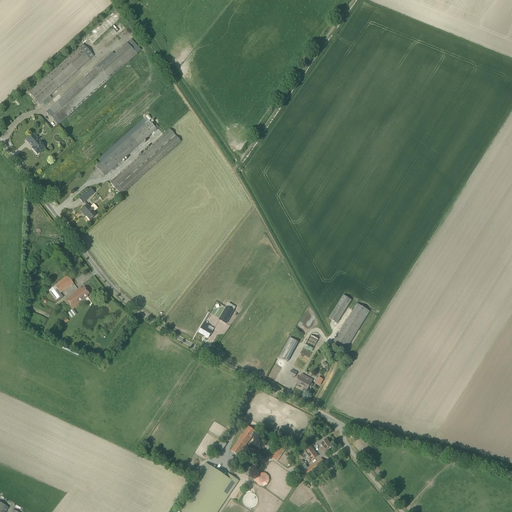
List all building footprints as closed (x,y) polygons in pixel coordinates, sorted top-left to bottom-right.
[(46,112),(58,125),(136,54),(127,43),(106,62),(104,60),(46,112)] [(93,56),(83,44),(29,93),(40,105),(43,101),(45,103),(52,98),(50,96),(93,56)] [(154,127),(148,120),(96,167),(104,176),(156,129),(158,127),(156,125),(154,127)] [(181,141),(169,129),(110,183),(121,195),(181,141)] [(32,148),(37,154),(45,148),(40,142),(40,141),(34,134),(26,140),(30,144),(33,147),(32,148)] [(94,193),(90,188),(79,199),(83,203),(94,193)] [(96,215),(87,205),(80,211),(84,215),(84,214),(90,221),(96,215)] [(64,280),(69,286),(73,283),(68,277),(64,280)] [(59,285),(55,287),(57,289),(60,293),(64,290),(59,284),(59,285)] [(82,289),(81,288),(65,300),(71,308),(89,294),(84,287),(82,289)] [(337,323),(351,300),(343,295),(329,318),(337,323)] [(369,311),(357,304),(334,342),(346,349),(369,311)] [(226,324),(234,311),(227,307),(219,320),(226,324)] [(214,329),(204,323),(199,332),(208,338),(214,329)] [(311,352),(318,339),(310,335),(294,366),(302,370),(312,352),(311,352)] [(279,358),(287,362),(298,342),(290,338),(279,358)] [(301,374),(296,384),(307,390),(309,387),(311,388),(313,385),(311,384),(312,380),(301,374)] [(246,445),(255,432),(249,427),(243,436),(242,435),(238,439),(240,440),(231,451),(238,456),(242,450),(244,451),(247,446),(246,445)] [(331,446),(326,440),(321,444),(323,447),(320,449),(322,453),(331,446)] [(270,456),(277,461),(287,447),(279,441),(270,456)] [(254,446),(251,451),(266,461),(269,456),(254,446)] [(304,451),(311,461),(317,456),(311,447),(304,451)] [(321,459),(301,474),(304,478),(324,464),(321,459)] [(298,471),(306,465),(302,460),(294,465),(298,471)] [(181,511),(218,511),(239,481),(228,473),(226,476),(210,466),(180,511),(181,511)] [(263,477),(264,478),(262,480),(265,483),(270,478),(266,474),(263,477)] [(0,511),(5,511),(8,507),(0,502),(0,511)]
